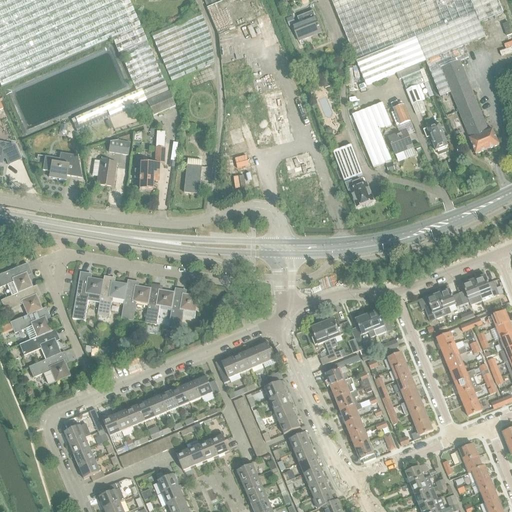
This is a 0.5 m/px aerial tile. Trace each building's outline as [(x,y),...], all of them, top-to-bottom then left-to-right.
[(113,39),(136,92),(163,80),(128,0),(0,0),(0,82),(2,87),(113,39)] [(331,0),(357,64),(416,39),(426,62),(464,46),(486,37),(480,23),(503,14),(497,0),(331,0)] [(179,9),(183,16),(192,12),(189,5),(179,9)] [(296,25),(293,26),(299,42),(309,39),(308,37),(321,32),(315,17),(313,12),(298,18),(300,23),(296,25)] [(171,81),(213,63),(210,35),(200,13),(150,35),(171,81)] [(293,26),(296,25),(293,17),(286,19),(289,27),(293,26)] [(511,33),(508,23),(503,25),(507,36),(511,34),(511,33)] [(366,87),(396,74),(399,80),(421,71),(418,65),(426,62),(416,39),(357,64),(366,87)] [(451,93),(470,139),(488,132),(459,61),(469,57),(464,46),(426,62),(440,97),(451,93)] [(421,73),(402,80),(406,91),(419,86),(425,84),(421,73)] [(136,92),(71,120),(76,132),(146,101),(153,116),(175,107),(169,92),(168,92),(163,80),(136,92)] [(412,106),(422,102),(421,100),(424,99),(419,86),(406,91),(412,106)] [(404,106),(403,106),(399,108),(396,102),(391,105),(400,126),(401,126),(403,127),(406,125),(407,123),(410,122),(404,106)] [(422,102),(412,106),(416,115),(426,112),(422,102)] [(382,103),(352,115),(351,115),(354,125),(371,167),(390,159),(380,131),(391,126),(382,103)] [(185,134),(194,135),(195,125),(186,124),(185,134)] [(447,147),(448,147),(440,125),(424,131),(427,138),(430,137),(436,152),(438,151),(440,156),(449,152),(447,147)] [(493,130),(488,132),(470,139),(476,155),(499,145),(493,130)] [(156,132),(156,148),(164,148),(165,133),(156,132)] [(403,152),(413,148),(406,132),(389,138),(396,155),(398,160),(405,157),(403,152)] [(0,164),(2,165),(3,160),(5,160),(8,166),(21,160),(15,145),(0,142),(0,164)] [(117,142),(110,143),(108,153),(127,156),(129,144),(117,142)] [(352,146),(334,152),(345,182),(363,175),(352,146)] [(85,148),(84,156),(98,158),(99,150),(85,148)] [(158,171),(158,164),(165,164),(165,148),(164,148),(156,148),(155,163),(140,163),(140,170),(134,170),(134,179),(138,179),(138,183),(139,183),(139,190),(152,190),(153,183),(158,183),(158,172),(158,171)] [(67,177),(82,179),(77,157),(60,154),(59,160),(45,157),(42,171),(49,172),(49,178),(66,181),(67,177)] [(186,163),(183,193),(198,195),(201,164),(201,161),(187,159),(186,163)] [(112,188),(116,164),(100,162),(97,185),(112,188)] [(393,163),(386,164),(389,174),(395,172),(393,163)] [(352,184),(351,181),(345,184),(349,192),(351,191),(358,208),(366,204),(368,206),(372,204),(373,202),(374,202),(367,185),(363,186),(361,180),(352,184)] [(0,288),(7,285),(11,297),(12,297),(32,288),(26,272),(29,271),(27,264),(0,275),(0,288)] [(73,319),(73,320),(85,322),(85,321),(86,313),(88,302),(100,304),(101,297),(104,281),(92,279),(87,278),(88,274),(81,273),(74,311),(73,319)] [(100,304),(98,315),(99,316),(110,317),(113,299),(125,301),(128,285),(115,283),(110,282),(111,278),(105,277),(104,281),(101,297),(100,304)] [(486,277),(474,281),(483,302),(493,298),(499,296),(494,283),(489,284),(486,277)] [(125,301),(122,319),(133,322),(136,303),(148,306),(149,306),(151,289),(134,286),(135,282),(128,281),(128,285),(125,301)] [(465,292),(459,295),(463,306),(470,303),(471,307),(477,304),(483,302),(474,281),(463,286),(465,292)] [(148,306),(145,323),(157,325),(160,307),(172,309),(175,293),(158,290),(159,286),(152,285),(151,289),(149,306),(148,306)] [(36,286),(32,288),(12,297),(11,297),(0,301),(5,312),(22,305),(27,316),(27,317),(42,310),(35,294),(39,292),(36,286)] [(172,309),(169,328),(181,330),(183,318),(195,320),(197,314),(199,297),(182,294),(182,291),(176,289),(175,293),(172,309)] [(450,291),(438,295),(447,317),(452,315),(449,309),(456,306),(457,308),(463,306),(459,295),(452,297),(450,291)] [(427,298),(419,301),(422,311),(425,310),(430,323),(431,323),(436,321),(447,317),(438,295),(428,300),(427,298)] [(45,308),(42,310),(27,317),(27,316),(9,324),(12,330),(14,335),(31,327),(36,339),(51,332),(44,316),(48,314),(45,308)] [(384,309),(368,316),(376,337),(381,335),(387,333),(393,331),(384,309)] [(467,314),(469,320),(475,318),(473,312),(467,314)] [(494,323),(497,329),(510,323),(505,312),(488,319),(491,325),(494,323)] [(463,323),(469,320),(467,314),(461,317),(463,323)] [(371,339),(376,337),(368,316),(356,321),(362,336),(368,333),(371,339)] [(334,320),(323,324),(329,341),(330,341),(333,349),(338,346),(337,343),(336,343),(335,339),(341,337),(341,336),(344,335),(341,327),(338,329),(334,320)] [(481,320),(470,324),(473,330),(483,326),(481,320)] [(497,329),(501,340),(511,335),(511,328),(510,323),(497,329)] [(9,324),(0,327),(0,333),(0,334),(12,330),(9,324)] [(323,324),(311,328),(315,338),(312,339),(315,346),(324,343),(328,351),(333,349),(330,341),(329,341),(323,324)] [(463,333),(473,330),(470,324),(460,327),(463,333)] [(55,330),(51,332),(36,339),(19,346),(23,357),(40,349),(45,361),(61,354),(60,354),(54,338),(57,337),(55,330)] [(451,334),(437,339),(442,351),(455,345),(451,334)] [(497,341),(502,353),(511,348),(511,335),(501,340),(497,341)] [(361,338),(355,340),(360,352),(365,350),(361,338)] [(353,355),(360,352),(355,340),(348,343),(353,355)] [(383,354),(399,347),(397,341),(380,348),(383,354)] [(470,346),(472,351),(478,349),(476,343),(470,346)] [(268,344),(256,349),(264,365),(274,361),(275,360),(268,344)] [(455,345),(442,351),(446,362),(460,357),(467,354),(465,348),(458,351),(455,345)] [(506,364),(510,362),(511,361),(511,348),(502,353),(501,353),(506,364)] [(256,349),(245,354),(252,370),(264,365),(256,349)] [(64,353),(60,354),(61,354),(45,361),(28,368),(33,379),(44,374),(49,386),(70,377),(63,360),(67,359),(64,353)] [(323,366),(339,360),(336,353),(320,360),(323,366)] [(245,354),(233,359),(241,375),(252,370),(245,354)] [(367,354),(361,356),(364,362),(370,360),(367,354)] [(388,359),(393,370),(406,365),(402,354),(388,359)] [(324,370),(331,388),(352,380),(349,375),(347,376),(347,374),(349,373),(347,368),(361,362),(358,356),(324,370)] [(460,357),(446,362),(451,373),(464,368),(460,357)] [(225,370),(219,373),(224,385),(230,382),(229,380),(241,375),(233,359),(222,364),(225,370)] [(491,370),(497,367),(494,359),(488,362),(491,370)] [(371,370),(379,368),(376,362),(369,365),(371,370)] [(393,370),(397,381),(411,376),(406,365),(393,370)] [(487,371),(485,365),(478,368),(481,374),(487,371)] [(464,368),(451,373),(455,384),(476,376),(474,371),(467,374),(464,368)] [(272,383),(283,378),(281,372),(269,377),(272,383)] [(483,377),(486,385),(492,382),(489,375),(483,377)] [(397,381),(402,392),(415,387),(411,376),(397,381)] [(207,377),(195,382),(202,399),(213,394),(214,396),(220,394),(215,382),(209,384),(207,377)] [(474,377),(455,384),(460,395),(477,388),(478,388),(474,377)] [(375,381),(378,389),(385,386),(382,378),(375,381)] [(331,388),(336,400),(356,392),(352,380),(331,388)] [(195,382),(183,387),(190,404),(202,399),(195,382)] [(264,389),(269,401),(286,394),(281,382),(264,389)] [(254,385),(246,388),(248,393),(256,390),(254,385)] [(378,389),(383,400),(389,397),(385,386),(378,389)] [(183,387),(172,392),(179,409),(190,404),(183,387)] [(404,398),(406,404),(419,398),(415,387),(402,392),(402,393),(398,394),(400,400),(404,398)] [(477,388),(460,395),(464,407),(478,401),(475,395),(483,392),(480,387),(478,388),(477,388)] [(231,400),(248,393),(246,388),(234,393),(229,395),(231,400)] [(172,392),(161,397),(168,413),(179,409),(172,392)] [(358,397),(356,392),(336,400),(341,413),(360,405),(357,397),(358,397)] [(269,401),(274,412),(291,405),(286,394),(269,401)] [(161,397),(149,402),(156,418),(168,413),(161,397)] [(383,400),(387,411),(394,408),(389,397),(383,400)] [(505,406),(511,403),(511,399),(511,397),(503,400),(505,406)] [(244,398),(234,402),(236,408),(246,404),(244,398)] [(248,400),(252,409),(256,406),(253,398),(248,400)] [(406,417),(411,415),(424,409),(419,398),(406,404),(401,405),(406,417)] [(478,401),(464,407),(469,418),(482,413),(478,401)] [(494,410),(502,407),(499,401),(492,404),(494,410)] [(149,402),(138,406),(145,423),(156,418),(149,402)] [(248,409),(246,404),(236,408),(238,413),(248,409)] [(274,412),(279,424),(296,417),(291,405),(274,412)] [(362,409),(360,405),(341,413),(346,425),(360,419),(357,411),(362,409)] [(138,406),(126,411),(133,428),(145,423),(138,406)] [(215,408),(207,412),(209,417),(217,413),(215,408)] [(387,411),(392,422),(398,419),(394,408),(387,411)] [(238,413),(241,419),(251,415),(248,409),(238,413)] [(253,412),(256,420),(262,418),(258,409),(253,412)] [(411,415),(415,426),(428,420),(424,409),(411,415)] [(126,411),(115,416),(122,433),(133,428),(126,411)] [(204,413),(196,417),(198,422),(206,418),(204,413)] [(97,430),(103,427),(99,419),(99,418),(97,415),(92,418),(97,430)] [(241,419),(243,424),(253,420),(251,415),(241,419)] [(110,438),(122,433),(115,416),(103,421),(110,438)] [(301,429),(296,417),(279,424),(284,436),(301,429)] [(184,421),(187,426),(195,423),(192,418),(184,421)] [(214,424),(212,419),(204,423),(206,427),(214,424)] [(346,425),(351,437),(365,431),(360,419),(346,425)] [(243,424),(245,430),(255,426),(253,420),(243,424)] [(433,432),(428,420),(415,426),(418,433),(411,436),(414,442),(421,439),(420,437),(433,432)] [(258,424),(261,431),(266,429),(263,422),(258,424)] [(173,426),(175,431),(183,428),(181,423),(173,426)] [(388,428),(386,423),(376,427),(378,432),(388,428)] [(200,424),(192,427),(194,432),(202,429),(200,424)] [(69,445),(86,438),(91,436),(87,426),(85,425),(64,434),(69,445)] [(245,430),(248,436),(258,431),(255,426),(245,430)] [(103,427),(97,430),(100,438),(101,437),(106,435),(103,427)] [(183,437),(194,432),(192,427),(181,432),(183,437)] [(169,428),(162,431),(164,436),(171,433),(169,428)] [(511,430),(503,434),(507,445),(511,443),(511,430)] [(248,436),(250,441),(260,437),(258,431),(248,436)] [(351,437),(355,449),(370,443),(365,431),(351,437)] [(158,433),(150,436),(152,441),(160,438),(158,433)] [(266,443),(271,441),(268,433),(263,435),(266,443)] [(169,437),(171,442),(179,439),(177,434),(169,437)] [(289,441),(294,453),(311,446),(306,434),(289,441)] [(390,452),(395,450),(390,435),(385,437),(390,452)] [(223,436),(211,441),(218,457),(230,453),(223,436)] [(174,449),(171,442),(169,437),(163,440),(168,451),(174,449)] [(250,441),(252,447),(262,442),(260,437),(250,441)] [(69,445),(74,457),(91,450),(86,438),(69,445)] [(147,438),(139,441),(141,446),(149,442),(147,438)] [(402,448),(410,444),(407,438),(399,441),(402,448)] [(163,440),(158,442),(163,453),(168,451),(163,440)] [(211,441),(200,446),(207,462),(218,457),(211,441)] [(158,442),(152,445),(157,456),(163,453),(158,442)] [(252,447),(255,452),(265,448),(262,442),(252,447)] [(375,455),(370,443),(355,449),(360,461),(375,455)] [(467,443),(458,447),(460,452),(469,448),(467,443)] [(152,445),(147,447),(152,458),(157,456),(152,445)] [(200,446),(189,450),(196,467),(207,462),(200,446)] [(294,453),(299,464),(315,457),(311,446),(294,453)] [(455,453),(460,464),(478,457),(474,446),(469,448),(460,452),(455,453)] [(146,461),(152,458),(147,447),(141,449),(146,461)] [(267,453),(265,448),(255,452),(257,458),(267,453)] [(141,449),(136,452),(140,463),(146,461),(141,449)] [(74,457),(79,468),(96,461),(91,450),(74,457)] [(183,472),(196,467),(189,450),(176,456),(183,472)] [(273,452),(276,460),(281,458),(278,450),(273,452)] [(136,452),(130,454),(135,465),(140,463),(136,452)] [(130,454),(125,456),(129,468),(135,465),(130,454)] [(124,470),(129,468),(125,456),(119,459),(124,470)] [(299,464),(304,475),(320,468),(315,457),(299,464)] [(464,476),(473,473),(473,472),(472,472),(483,468),(478,457),(460,464),(464,476)] [(119,465),(115,458),(110,460),(113,468),(119,465)] [(100,473),(96,461),(79,468),(84,480),(91,477),(93,483),(105,478),(103,472),(100,473)] [(277,469),(274,461),(269,464),(272,471),(277,469)] [(278,463),(281,471),(287,469),(283,461),(278,463)] [(237,472),(242,484),(259,477),(254,465),(237,472)] [(426,465),(406,473),(410,485),(425,479),(423,474),(429,471),(426,465)] [(473,473),(477,483),(489,478),(485,467),(483,468),(473,472),(473,473)] [(304,475),(308,487),(325,480),(320,468),(304,475)] [(162,473),(156,476),(159,482),(165,479),(162,473)] [(274,475),(277,483),(282,481),(278,473),(274,475)] [(288,473),(283,475),(286,483),(291,481),(288,473)] [(158,482),(163,494),(179,487),(174,475),(165,479),(159,482),(158,482)] [(242,484),(247,495),(264,488),(259,477),(242,484)] [(425,479),(410,485),(415,496),(429,490),(434,489),(429,477),(425,479)] [(477,483),(481,493),(493,488),(489,478),(477,483)] [(463,479),(456,481),(458,487),(459,486),(463,485),(462,484),(465,483),(463,479)] [(308,487),(313,498),(330,491),(325,480),(308,487)] [(278,487),(282,494),(286,492),(283,484),(278,487)] [(447,490),(444,484),(437,487),(440,493),(447,490)] [(106,495),(99,498),(103,508),(104,510),(107,508),(121,503),(125,501),(120,489),(118,490),(116,485),(104,490),(106,495)] [(291,494),(296,492),(293,485),(288,487),(291,494)] [(163,494),(168,506),(184,499),(179,487),(163,494)] [(247,495),(252,507),(268,500),(264,488),(247,495)] [(481,493),(485,504),(498,499),(493,488),(481,493)] [(429,490),(415,496),(419,507),(434,502),(438,500),(434,489),(429,490)] [(318,511),(322,509),(322,508),(335,503),(330,491),(313,498),(318,511)] [(291,504),(288,496),(283,498),(286,506),(291,504)] [(446,499),(450,508),(458,505),(454,496),(446,499)] [(138,509),(144,507),(140,499),(135,501),(138,509)] [(168,506),(170,511),(184,511),(189,510),(184,499),(168,506)] [(434,502),(419,507),(420,508),(421,511),(440,511),(445,510),(446,510),(441,499),(438,500),(434,502)] [(481,506),(483,511),(495,511),(502,509),(498,499),(485,504),(481,506)] [(252,507),(254,511),(271,511),(273,511),(268,500),(252,507)] [(343,511),(339,501),(335,503),(322,508),(322,509),(323,511),(343,511)] [(107,508),(104,510),(104,511),(124,511),(123,508),(121,503),(107,508)]
